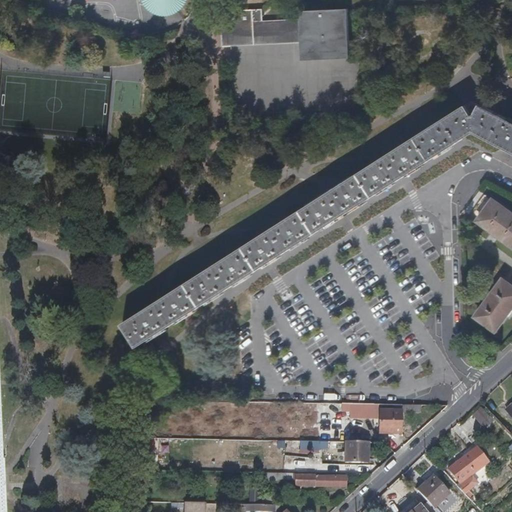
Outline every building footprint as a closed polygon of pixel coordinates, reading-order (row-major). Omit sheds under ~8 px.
[(143,0),(146,5),(152,11),(159,14),(167,13),(175,14),(182,10),(187,4),(188,0),(143,0)] [(298,12),(298,19),(252,21),(250,8),(220,9),(220,14),(221,28),(222,44),(232,44),(299,42),(300,59),(349,58),(347,31),(346,10),(298,12)] [(443,156),(473,137),(508,154),(511,156),(511,117),(479,100),(473,118),(463,102),(359,168),(334,185),(287,217),(255,239),(159,304),(120,330),(137,354),(158,340),(185,322),(213,304),(241,285),(270,266),(300,247),(328,228),(357,209),(377,196),(386,191),(414,173),(443,156)] [(511,214),(488,197),(471,220),(511,249),(511,214)] [(511,314),(511,288),(502,281),(475,317),(497,334),(511,314)] [(402,436),(402,406),(389,405),(388,412),(381,413),(381,435),(402,436)] [(481,407),(473,415),(485,428),(493,420),(481,407)] [(327,452),(326,442),(299,442),(299,453),(327,452)] [(368,464),(369,444),(346,443),(346,463),(368,464)] [(467,480),(488,465),(476,450),(450,469),(452,471),(451,473),(460,484),(466,479),(467,480)] [(348,488),(347,477),(289,477),(289,485),(295,485),(295,486),(315,487),(315,488),(348,488)] [(434,510),(450,494),(434,477),(417,493),(427,503),(434,510)] [(474,499),(460,484),(456,487),(470,502),(474,499)] [(413,511),(419,507),(414,502),(402,511),(413,511)] [(435,511),(434,510),(427,503),(421,508),(419,507),(413,511),(435,511)]
